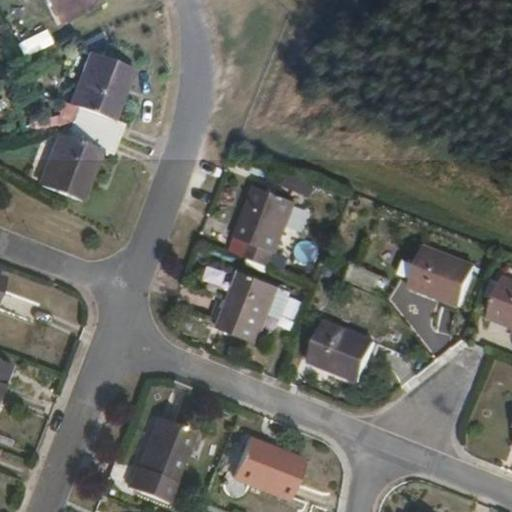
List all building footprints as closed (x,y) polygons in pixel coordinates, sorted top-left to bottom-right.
[(101,6),(98,0),(50,0),(64,26),(101,6)] [(25,56),(54,42),(46,27),(17,41),(25,56)] [(77,110),(112,123),(132,71),(93,56),(73,108),(77,110)] [(72,125),(118,141),(124,128),(112,123),(77,110),(72,125)] [(100,152),(112,157),(118,141),(72,125),(67,139),(100,152)] [(81,203),(100,152),(67,139),(61,137),(42,187),(81,203)] [(248,245),(242,260),(270,270),(296,205),(256,189),(236,240),(248,245)] [(460,309),(476,269),(425,249),(409,289),(460,309)] [(350,262),(343,279),(376,292),(382,274),(350,262)] [(269,318),(280,290),(241,275),(219,331),(257,347),(269,318)] [(511,328),(511,284),(505,281),(501,289),(494,285),(489,297),(496,300),(488,319),(511,328)] [(291,295),(280,290),(269,318),(280,323),(291,295)] [(375,345),(324,325),(309,365),(360,385),(375,345)] [(0,392),(9,370),(0,366),(0,392)] [(176,485),(196,437),(158,421),(139,470),(138,469),(129,491),(169,506),(178,485),(176,485)] [(305,463),(249,441),(234,480),(290,504),(305,463)]
